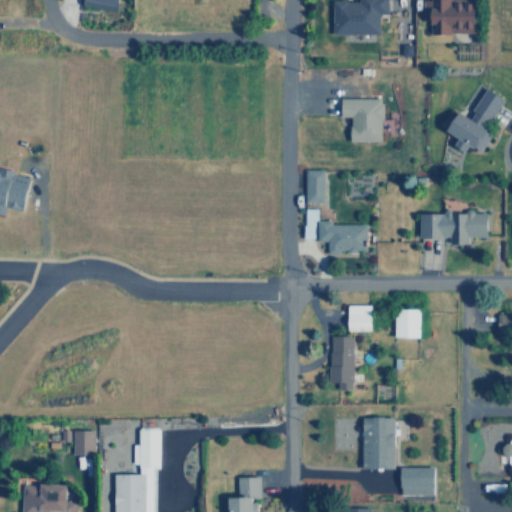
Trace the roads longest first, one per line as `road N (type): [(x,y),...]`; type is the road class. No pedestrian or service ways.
road 1 (residential): [(288,511),(288,0)]
road 2 (residential): [(288,40),(98,40),(56,29),(45,0)]
road 3 (residential): [(287,290),(141,287),(96,268),(49,272)]
road 4 (residential): [(511,283),(287,290)]
